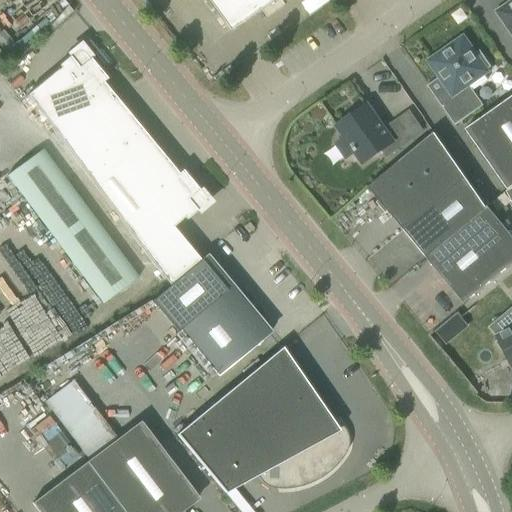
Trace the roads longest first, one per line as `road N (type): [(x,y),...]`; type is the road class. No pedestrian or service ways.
road 1 (unclassified): [(467,445),(428,378),(224,151)]
road 2 (unclassified): [(224,151),(430,0)]
road 3 (unclassified): [(224,151),(100,0)]
road 4 (unclassified): [(341,511),(467,445)]
